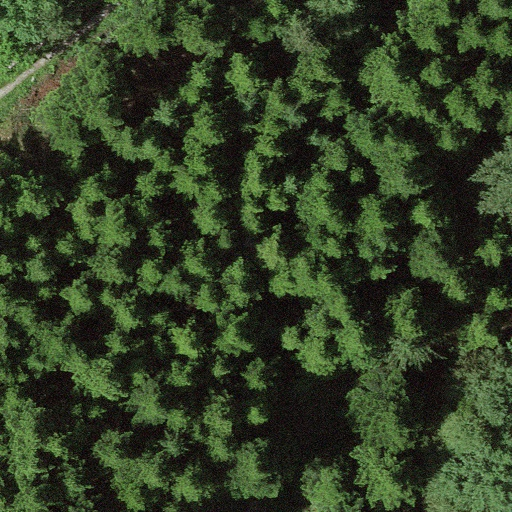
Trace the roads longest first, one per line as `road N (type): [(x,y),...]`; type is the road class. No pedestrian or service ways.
road 1 (track): [(275,511),(384,411),(511,250)]
road 2 (track): [(112,0),(76,48),(0,100)]
